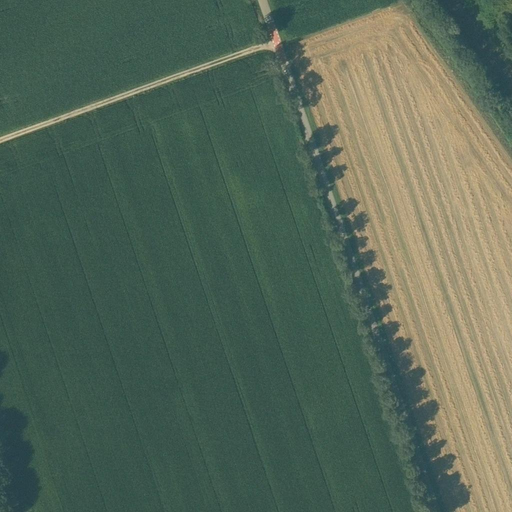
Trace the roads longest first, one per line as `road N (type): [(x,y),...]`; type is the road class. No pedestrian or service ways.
road 1 (unclassified): [(262,0),(436,511)]
road 2 (track): [(276,42),(0,139)]
